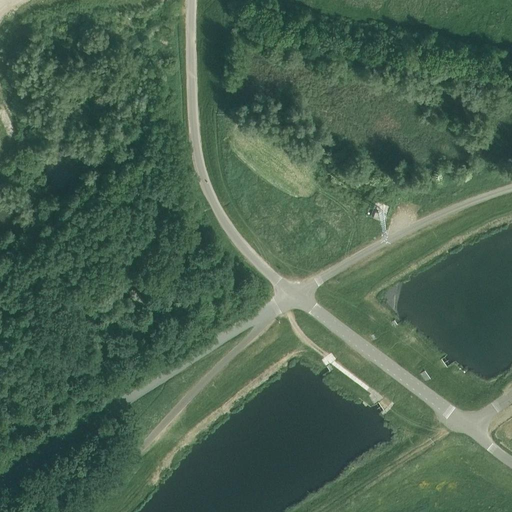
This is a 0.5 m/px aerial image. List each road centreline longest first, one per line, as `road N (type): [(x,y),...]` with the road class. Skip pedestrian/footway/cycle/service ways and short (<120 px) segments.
road 1 (unclassified): [(0,487),(297,296)]
road 2 (unclassified): [(297,296),(244,250),(202,177),(191,0)]
road 3 (unclassified): [(297,296),(369,250),(511,188)]
road 4 (unclassified): [(469,429),(297,296)]
